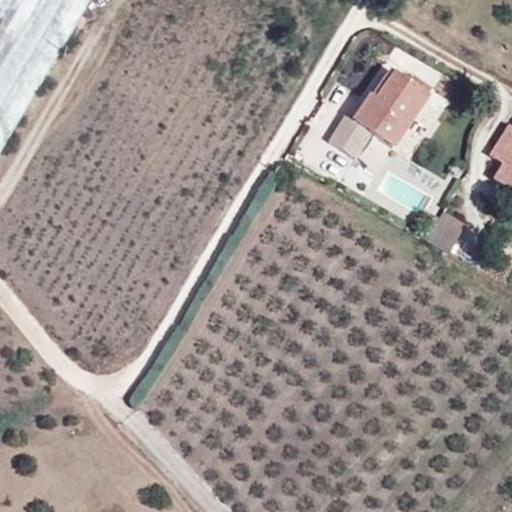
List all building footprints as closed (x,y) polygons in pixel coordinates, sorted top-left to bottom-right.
[(0,0),(0,153),(89,0),(0,0)] [(373,108),(367,103),(353,123),(392,150),(428,98),(395,75),(376,102),(373,108)] [(371,98),(367,103),(373,108),(376,102),(371,98)] [(511,129),(509,127),(490,156),(504,165),(494,181),(511,191),(511,129)] [(443,213),(433,244),(456,250),(465,220),(443,213)]
